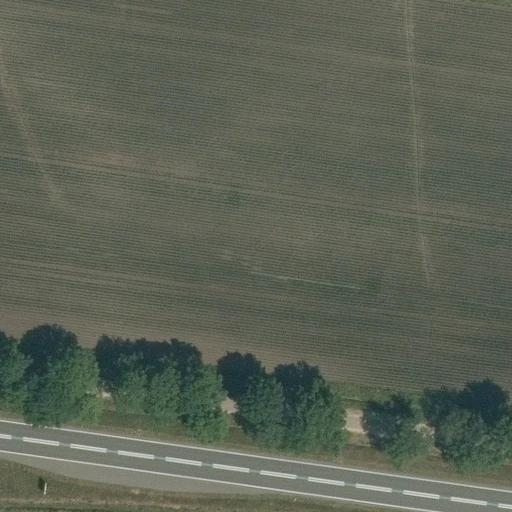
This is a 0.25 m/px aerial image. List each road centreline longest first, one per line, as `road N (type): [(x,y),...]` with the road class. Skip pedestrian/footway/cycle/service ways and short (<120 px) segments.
road 1 (unclassified): [(511,445),(0,371)]
road 2 (trunk): [(511,507),(0,436)]
